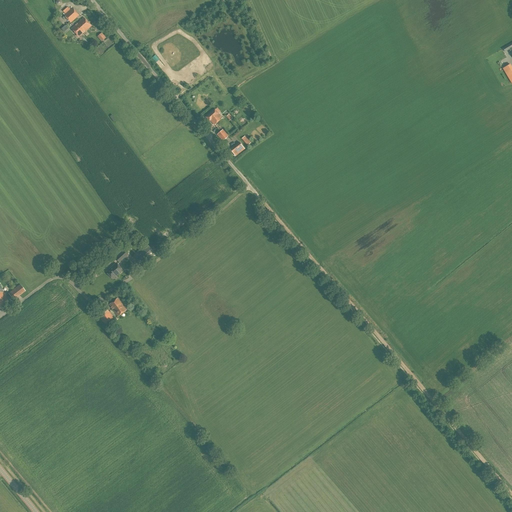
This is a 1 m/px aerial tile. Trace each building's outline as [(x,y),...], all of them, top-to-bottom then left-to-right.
[(71,22),(79,15),(72,8),(64,15),(71,22)] [(78,23),(85,31),(91,26),(84,18),(78,23)] [(79,37),(85,31),(78,23),(72,29),(79,37)] [(102,42),(106,38),(102,33),(97,37),(102,42)] [(511,42),(503,48),(505,52),(509,49),(510,51),(511,54),(511,42)] [(214,125),(223,118),(215,109),(206,117),(210,121),(211,120),(211,121),(214,125)] [(223,141),(228,136),(223,130),(217,135),(223,141)] [(236,156),(245,149),(240,142),(231,149),(236,156)] [(156,249),(152,245),(149,247),(147,245),(132,259),(140,268),(155,253),(154,252),(156,249)] [(120,263),(129,255),(124,248),(114,257),(120,263)] [(113,279),(123,269),(118,263),(107,272),(113,279)] [(13,300),(25,291),(20,284),(8,293),(13,300)] [(0,307),(9,302),(3,291),(0,286),(0,307)] [(118,316),(126,310),(118,298),(109,304),(118,316)] [(106,325),(114,319),(107,309),(99,315),(106,325)]
